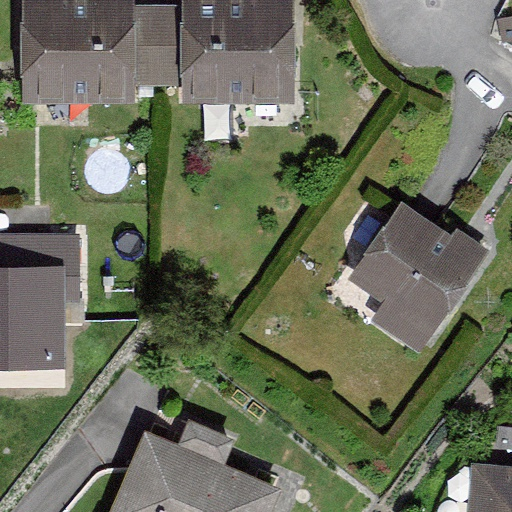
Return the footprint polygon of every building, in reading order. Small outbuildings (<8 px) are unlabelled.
[(22,0),(22,100),(137,100),(137,83),(159,83),(159,2),(136,2),(135,0),(22,0)] [(295,0),(182,0),(182,2),(159,2),(159,83),(183,83),(183,100),(296,100),(295,0)] [(452,230),(403,196),(349,275),(383,298),(371,315),(420,349),(490,247),(456,224),(452,230)] [(65,260),(0,260),(0,364),(66,364),(65,260)] [(179,440),(146,426),(109,511),(269,511),(282,482),(225,459),(235,435),(189,416),(179,440)] [(511,511),(511,465),(474,462),(469,511),(511,511)]
